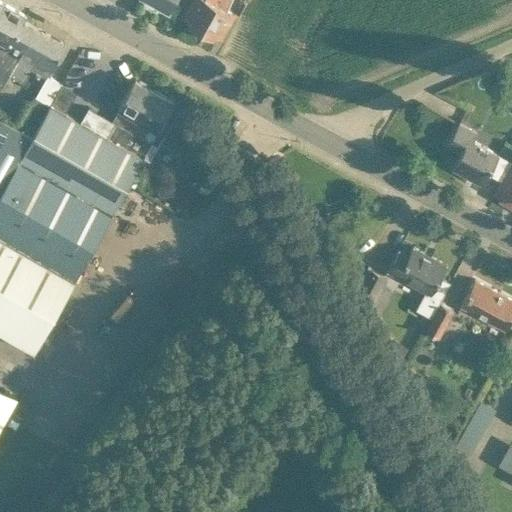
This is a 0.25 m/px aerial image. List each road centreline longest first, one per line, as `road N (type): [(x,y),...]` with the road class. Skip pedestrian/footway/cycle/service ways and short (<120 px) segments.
road 1 (unclassified): [(259,105),(246,135),(253,171),(459,511)]
road 2 (tertiary): [(259,105),(67,0)]
road 3 (tertiary): [(511,241),(326,142)]
road 4 (unclassified): [(326,142),(416,87),(511,46)]
